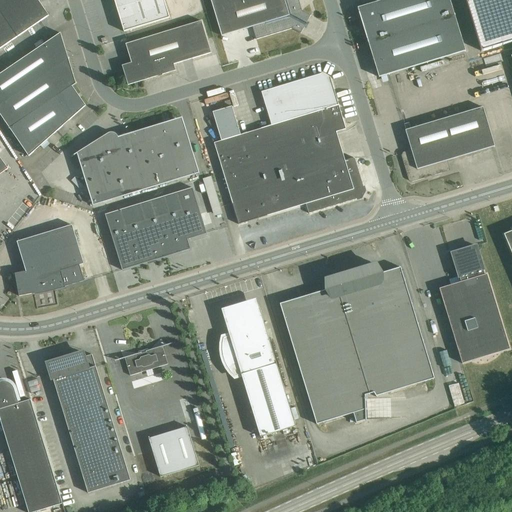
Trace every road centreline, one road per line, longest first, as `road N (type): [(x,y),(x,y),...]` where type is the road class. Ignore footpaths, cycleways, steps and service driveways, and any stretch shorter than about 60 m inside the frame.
road 1 (secondary): [(399,221),(46,329),(0,331)]
road 2 (unclassified): [(341,43),(128,104),(99,78),(75,0)]
road 3 (tertiary): [(511,408),(277,511)]
road 4 (unclassified): [(399,221),(341,43)]
